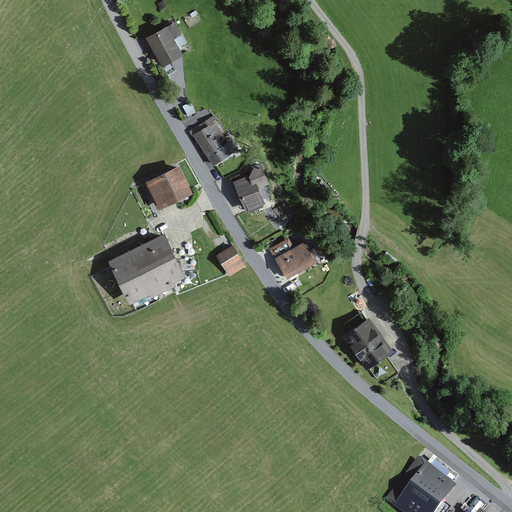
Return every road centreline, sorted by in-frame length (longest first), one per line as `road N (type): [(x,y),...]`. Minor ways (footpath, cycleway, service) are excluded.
road 1 (tertiary): [(511,500),(315,335),(246,241),(108,0)]
road 2 (unclassified): [(511,500),(504,482),(418,398),(398,334),(362,286),(361,70),(311,0)]
road 3 (track): [(0,309),(220,198)]
